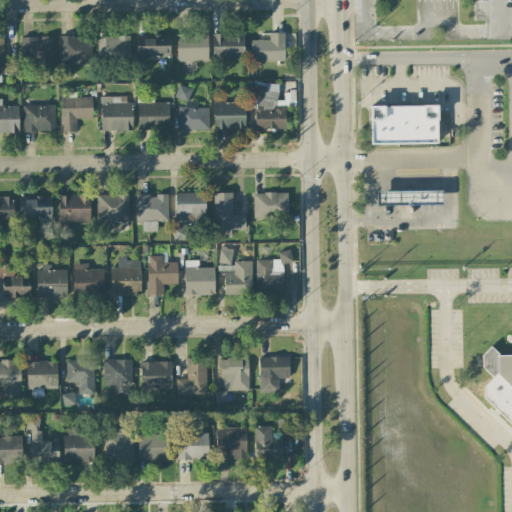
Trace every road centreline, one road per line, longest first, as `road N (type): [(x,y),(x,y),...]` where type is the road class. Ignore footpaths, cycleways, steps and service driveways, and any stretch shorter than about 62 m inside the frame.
road 1 (secondary): [(303,0),(312,511)]
road 2 (residential): [(346,492),(0,496)]
road 3 (residential): [(341,323),(0,330)]
road 4 (residential): [(340,159),(0,164)]
road 5 (residential): [(336,0),(0,6)]
road 6 (secondary): [(341,323),(337,45)]
road 7 (secondary): [(346,511),(343,370)]
